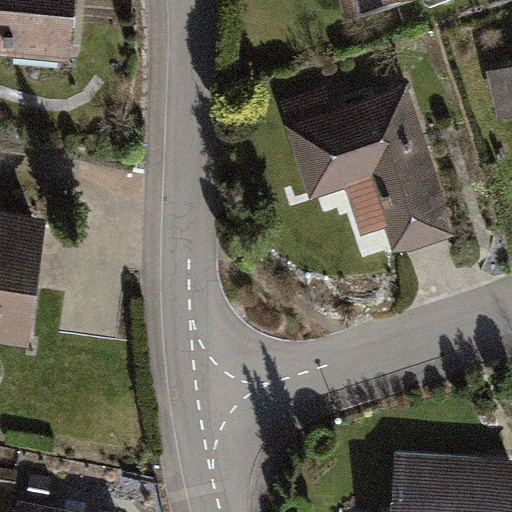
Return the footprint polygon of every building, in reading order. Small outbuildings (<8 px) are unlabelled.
[(0,0),(0,54),(65,58),(67,0),(0,0)] [(511,58),(480,66),(500,156),(511,153),(511,58)] [(410,79),(274,118),(299,204),(335,193),(353,255),(451,227),(410,79)] [(35,207),(0,202),(0,336),(20,339),(35,207)] [(511,511),(511,457),(377,449),(373,511),(511,511)] [(110,511),(11,497),(8,511),(110,511)]
